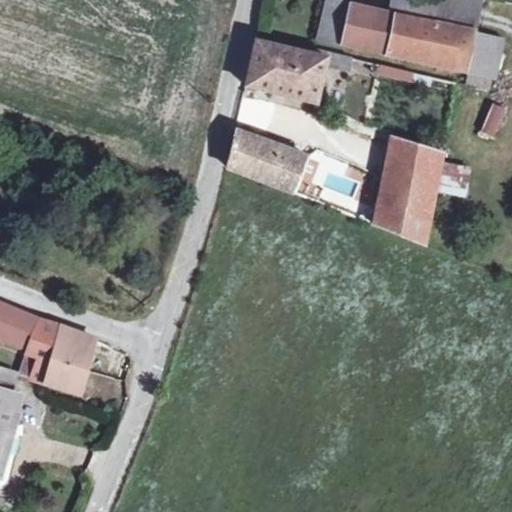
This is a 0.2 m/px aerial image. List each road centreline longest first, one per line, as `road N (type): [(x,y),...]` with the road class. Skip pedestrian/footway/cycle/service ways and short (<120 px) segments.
road 1 (unclassified): [(246,0),(157,349)]
road 2 (unclassified): [(157,349),(93,511)]
road 3 (residential): [(0,283),(157,349)]
